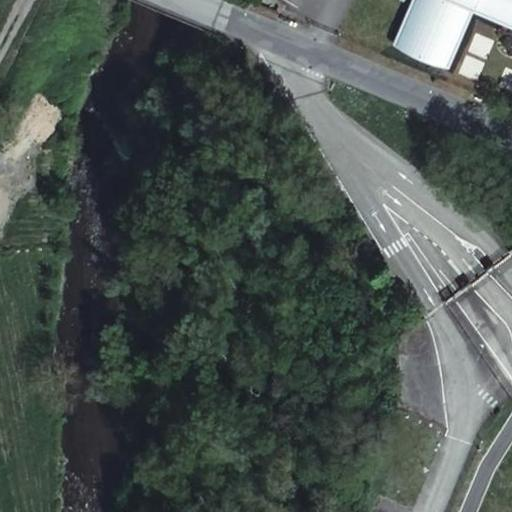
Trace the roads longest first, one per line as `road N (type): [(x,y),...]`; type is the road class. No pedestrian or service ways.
road 1 (unknown): [(511,284),(326,135),(297,95),(276,44)]
road 2 (unknown): [(511,342),(433,511)]
